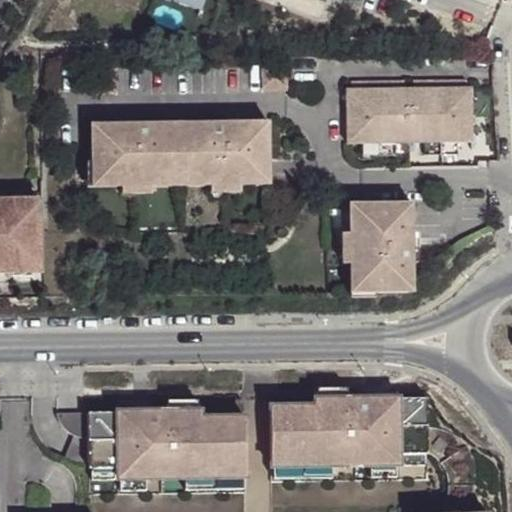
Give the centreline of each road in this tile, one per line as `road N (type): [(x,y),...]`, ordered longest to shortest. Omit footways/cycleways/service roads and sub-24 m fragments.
road 1 (residential): [(0,348),(335,345)]
road 2 (residential): [(335,345),(465,366)]
road 3 (residential): [(464,319),(335,345)]
